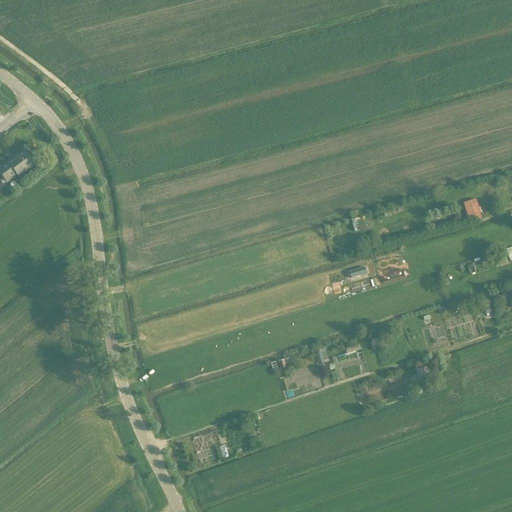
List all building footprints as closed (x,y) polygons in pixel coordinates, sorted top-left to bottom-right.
[(11,160),(0,169),(0,174),(6,183),(16,175),(19,178),(35,165),(24,151),(12,161),(11,160)] [(476,201),(464,204),(470,222),(482,219),(476,201)] [(356,219),(351,220),(354,232),(360,230),(359,229),(356,220),(356,219)] [(483,306),(491,304),(489,298),(482,300),(483,306)] [(359,345),(345,350),(346,354),(360,349),(359,345)] [(324,348),(314,351),(318,364),(324,363),(323,360),(327,359),(324,348)] [(420,381),(431,377),(426,365),(415,369),(420,381)]
